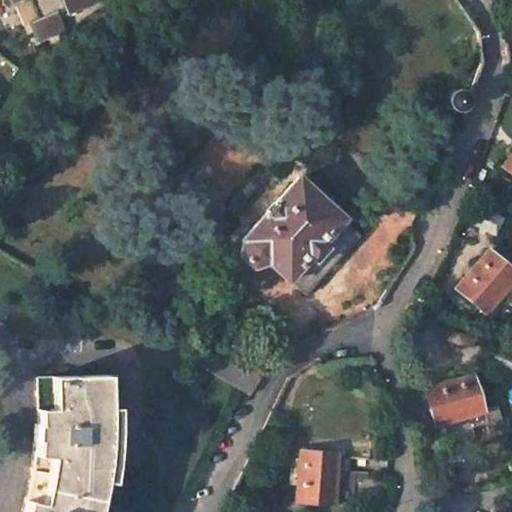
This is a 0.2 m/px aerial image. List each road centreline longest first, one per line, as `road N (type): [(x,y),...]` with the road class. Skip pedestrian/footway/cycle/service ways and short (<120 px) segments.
road 1 (unclassified): [(385,324),(492,88),(495,36),(470,0)]
road 2 (unclassified): [(207,511),(275,374),(326,340),(385,324)]
road 3 (residential): [(385,324),(410,493)]
